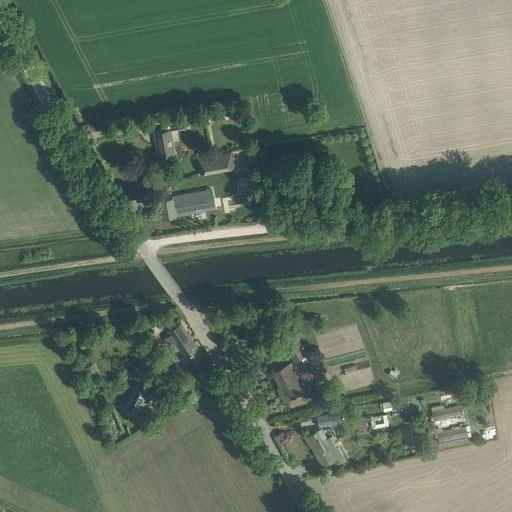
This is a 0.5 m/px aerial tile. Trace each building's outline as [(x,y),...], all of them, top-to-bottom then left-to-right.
[(166,130),(155,133),(159,156),(173,154),(170,138),(172,137),(171,130),(186,127),(184,118),(165,122),(166,130)] [(234,167),(231,151),(198,157),(201,173),(234,167)] [(237,180),(239,191),(258,188),(256,177),(237,180)] [(282,197),(296,195),(295,188),(281,190),(282,197)] [(172,196),(160,199),(163,217),(176,215),(176,216),(214,209),(210,189),(172,196)] [(181,323),(168,331),(170,335),(164,339),(169,347),(171,346),(176,352),(179,350),(188,365),(202,356),(181,323)] [(282,340),(294,361),(306,354),(294,333),(282,340)] [(298,377),(291,363),(273,372),(281,386),(283,385),(290,397),(294,395),(294,396),(297,395),(296,394),(303,390),(296,378),(298,377)] [(141,420),(154,391),(136,382),(122,412),(141,420)] [(384,401),(385,409),(398,407),(396,399),(384,401)] [(470,439),(463,403),(445,406),(444,404),(431,406),(434,420),(428,421),(431,433),(437,432),(439,444),(470,439)] [(317,415),(319,427),(330,425),(331,426),(344,424),(342,412),(317,415)] [(387,413),(371,415),(373,428),(389,425),(387,413)] [(327,439),(322,428),(305,437),(310,446),(312,446),(323,466),(337,458),(336,458),(343,455),(338,447),(336,448),(330,438),(327,439)]
